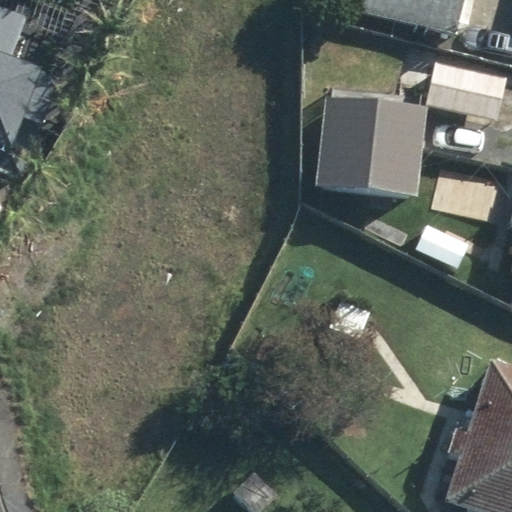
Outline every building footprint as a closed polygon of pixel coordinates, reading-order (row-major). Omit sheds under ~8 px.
[(355,0),(351,19),(462,44),(472,0),(355,0)] [(0,171),(10,137),(38,145),(53,91),(8,78),(25,20),(0,12),(0,171)] [(502,86),(429,70),(420,113),(493,129),(502,86)] [(423,159),(348,132),(322,204),(397,231),(423,159)] [(511,238),(502,279),(511,280),(511,238)] [(511,511),(511,375),(484,367),(438,511),(511,511)]
